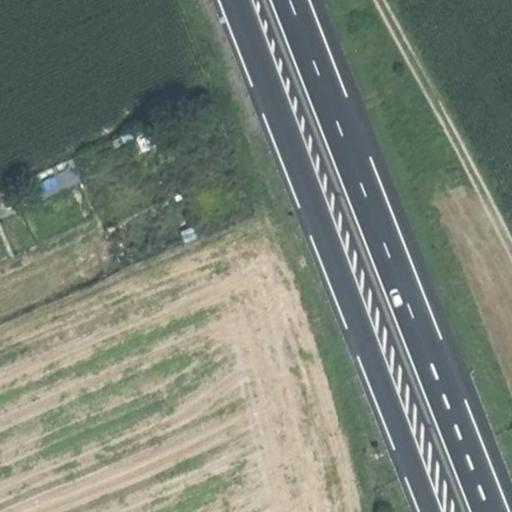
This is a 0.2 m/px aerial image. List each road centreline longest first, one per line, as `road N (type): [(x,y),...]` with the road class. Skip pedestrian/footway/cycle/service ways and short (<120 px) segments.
road 1 (trunk): [(489,511),(290,0)]
road 2 (trunk): [(235,0),(433,511)]
road 3 (track): [(379,0),(511,255)]
